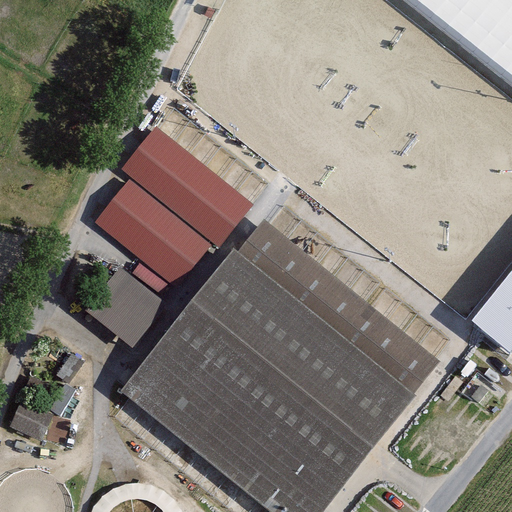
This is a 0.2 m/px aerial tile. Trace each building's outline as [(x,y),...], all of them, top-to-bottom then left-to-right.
[(511,0),(409,0),(511,81),(511,0)] [(217,248),(251,207),(155,129),(121,170),(217,248)] [(175,287),(209,248),(129,181),(95,221),(175,287)] [(120,395),(265,511),(323,511),(413,400),(411,398),(438,364),(263,224),(237,257),(233,254),(120,395)] [(133,352),(168,309),(121,271),(86,314),(133,352)] [(511,357),(511,355),(511,277),(473,326),(511,357)] [(56,377),(69,386),(84,364),(72,355),(56,377)] [(48,408),(57,389),(31,377),(22,396),(48,408)] [(65,385),(50,411),(60,417),(75,391),(65,385)] [(42,442),(53,417),(22,403),(10,429),(42,442)] [(71,421),(53,417),(47,440),(65,445),(71,421)] [(151,484),(133,482),(116,486),(102,495),(91,509),(89,511),(182,511),(179,504),(166,492),(151,484)]
